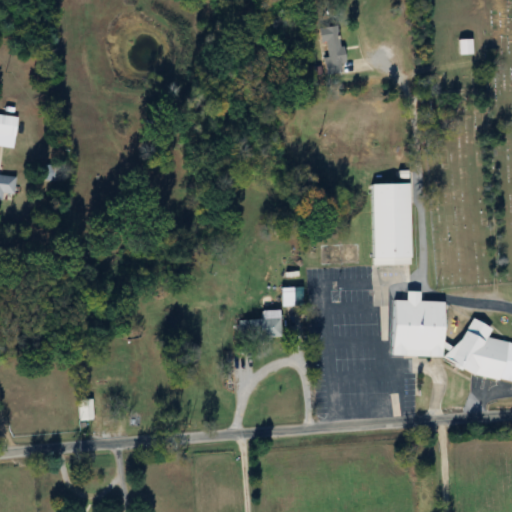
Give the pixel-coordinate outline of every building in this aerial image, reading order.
[(322,77),(351,73),(349,61),(341,62),(335,26),(315,29),(322,77)] [(469,55),(469,40),(454,40),(454,55),(469,55)] [(13,118),(0,116),(0,147),(8,149),(13,118)] [(0,197),(10,197),(10,175),(0,175),(0,197)] [(404,183),(365,184),(366,266),(406,265),(404,183)] [(385,356),(439,358),(438,375),(511,378),(511,344),(484,344),(485,324),(458,324),(457,353),(436,352),(438,302),(414,301),(414,292),(400,292),(400,301),(387,301),(385,356)] [(236,321),(237,342),(277,341),(276,311),(255,311),(256,320),(236,321)] [(74,401),(76,422),(90,421),(88,400),(74,401)]
